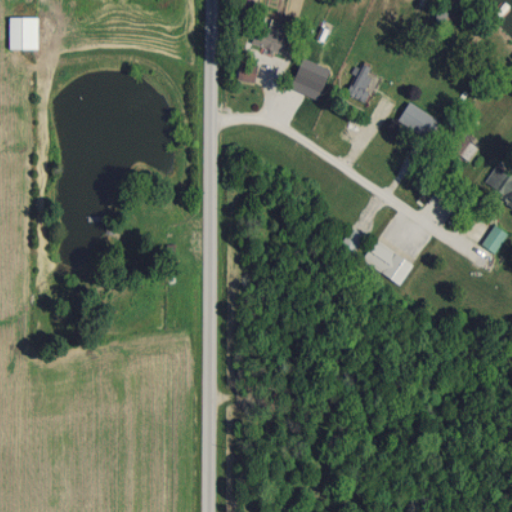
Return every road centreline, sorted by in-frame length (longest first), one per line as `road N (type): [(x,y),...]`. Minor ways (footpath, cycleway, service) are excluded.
road 1 (residential): [(215,511),(213,0)]
road 2 (residential): [(211,122),(255,114),(291,126),(473,250)]
